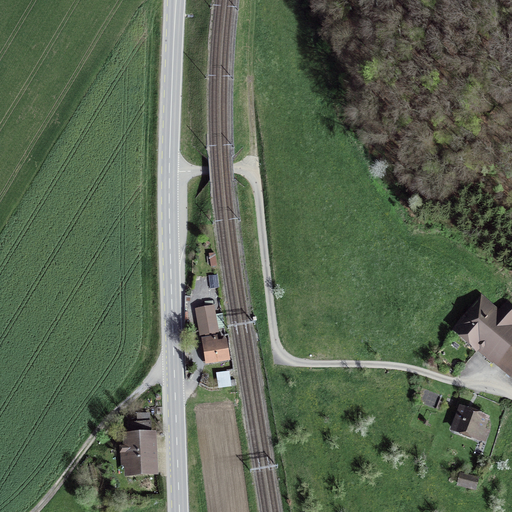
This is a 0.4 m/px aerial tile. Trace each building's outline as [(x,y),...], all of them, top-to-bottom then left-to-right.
[(499,319),(482,304),(460,331),(479,347),(482,345),(511,370),(511,330),(506,325),(511,319),(511,308),(509,306),(499,319)] [(216,331),(212,309),(197,312),(201,333),(216,331)] [(227,359),(224,338),(206,340),(209,361),(227,359)] [(442,395),(422,387),(416,401),(436,409),(436,408),(437,409),(442,395)] [(470,412),(462,409),(454,429),(478,439),(486,418),(478,415),(479,411),(472,409),(470,412)] [(127,426),(127,437),(151,436),(151,425),(127,426)] [(153,471),(151,436),(127,437),(129,472),(153,471)] [(477,478),(462,475),(459,485),(474,488),(477,478)]
